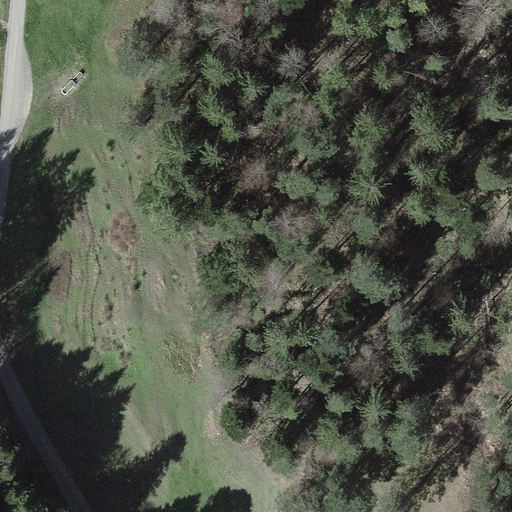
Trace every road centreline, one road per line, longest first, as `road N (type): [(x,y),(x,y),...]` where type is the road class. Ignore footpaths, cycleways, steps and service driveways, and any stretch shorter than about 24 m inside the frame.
road 1 (track): [(20,0),(0,184)]
road 2 (track): [(0,360),(78,511)]
